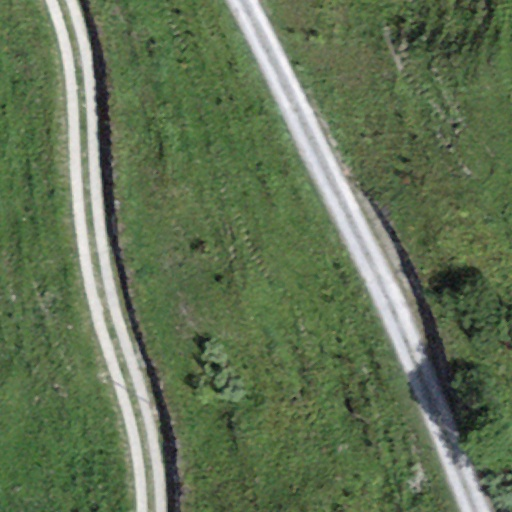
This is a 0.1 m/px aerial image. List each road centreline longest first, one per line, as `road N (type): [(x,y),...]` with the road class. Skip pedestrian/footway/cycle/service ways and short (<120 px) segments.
road 1 (track): [(501,511),(450,358),(263,0)]
road 2 (track): [(62,0),(78,56),(96,254),(141,427),(148,511)]
